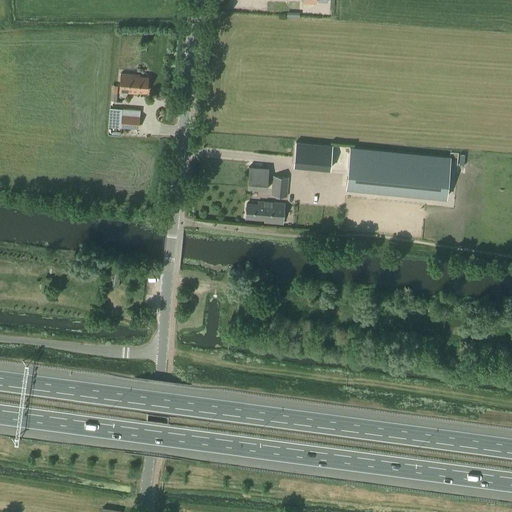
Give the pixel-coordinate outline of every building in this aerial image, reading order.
[(146,92),(147,77),(130,76),(130,75),(120,74),(119,91),(129,92),(129,90),(146,92)] [(110,108),(108,126),(137,128),(139,110),(110,108)] [(332,145),(295,141),(292,167),(329,171),(332,145)] [(450,157),(350,147),(346,188),(446,197),(450,157)] [(267,189),(268,168),(248,166),(247,188),(267,189)] [(285,195),(287,178),(274,177),(272,193),(285,195)] [(290,189),(307,191),(308,179),(291,178),(290,189)] [(258,204),(246,203),(245,218),(264,219),(264,222),(283,224),(285,203),(258,201),(258,204)] [(304,225),(305,202),(292,202),(291,225),(304,225)]
